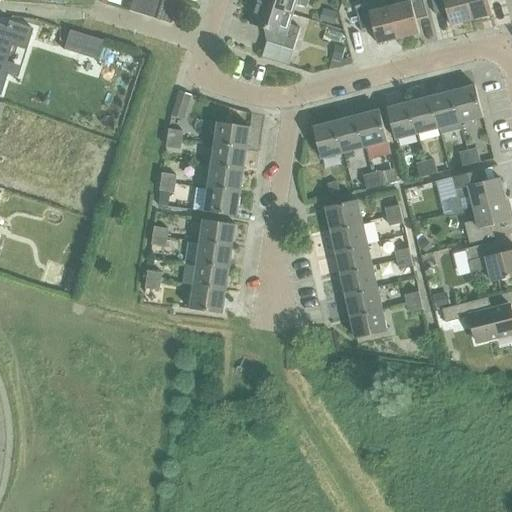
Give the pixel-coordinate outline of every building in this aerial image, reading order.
[(146,0),(132,0),(129,11),(142,15),(146,0)] [(161,0),(146,0),(142,15),(155,20),(161,0)] [(177,4),(166,0),(161,0),(155,20),(170,24),(177,4)] [(258,0),(257,3),(293,14),(297,4),(308,8),(310,0),(258,0)] [(399,39),(391,7),(389,0),(383,0),(356,7),(363,34),(375,31),(378,44),(399,39)] [(391,7),(399,39),(420,34),(417,20),(428,17),(424,0),(411,0),(412,2),(391,7)] [(432,0),(436,15),(448,12),(451,26),(472,20),(467,0),(432,0)] [(467,0),(472,20),(493,15),(490,2),(495,0),(467,0)] [(257,3),(251,24),(271,30),(268,40),(295,49),(301,28),(290,25),(293,14),(257,3)] [(324,11),(320,23),(335,28),(338,15),(324,11)] [(24,48),(29,32),(31,33),(32,28),(8,21),(6,27),(0,24),(0,96),(10,65),(4,63),(10,44),(24,48)] [(66,41),(63,50),(96,60),(98,56),(102,41),(84,35),(69,31),(66,41)] [(293,52),(266,44),(261,59),(288,67),(293,52)] [(336,47),(332,62),(341,64),(341,67),(352,64),(351,59),(343,62),(346,49),(336,47)] [(454,92),(462,123),(484,117),(476,86),(454,92)] [(180,92),(172,114),(184,118),(192,96),(180,92)] [(463,129),(462,123),(454,92),(432,97),(440,129),(442,134),(463,129)] [(432,97),(411,103),(419,134),(440,129),(432,97)] [(419,134),(411,103),(388,109),(396,140),(419,134)] [(380,111),(358,116),(366,148),(389,142),(380,111)] [(358,116),(337,122),(345,153),(366,148),(358,116)] [(345,153),(337,122),(314,128),(322,159),(345,153)] [(219,123),(216,145),(248,150),(251,127),(219,123)] [(168,139),(181,141),(182,133),(170,131),(168,139)] [(181,141),(168,139),(167,148),(180,150),(181,141)] [(248,150),(216,145),(212,167),(244,172),(248,150)] [(469,151),(473,165),(481,162),(478,149),(469,151)] [(473,165),(469,151),(460,154),(464,167),(473,165)] [(435,160),(426,162),(429,176),(438,174),(435,160)] [(429,176),(426,162),(417,165),(421,178),(429,176)] [(244,172),(212,167),(209,189),(241,194),(244,172)] [(454,213),(474,208),(506,200),(501,178),(482,183),(479,171),(453,178),(459,199),(451,201),(454,213)] [(373,175),(377,188),(385,186),(382,172),(373,175)] [(163,174),(162,182),(176,184),(178,176),(163,174)] [(377,188),(373,175),(364,177),(368,190),(377,188)] [(176,184),(162,182),(161,191),(175,193),(176,184)] [(332,198),(341,196),(338,182),(329,185),(332,198)] [(241,194),(209,189),(206,212),(238,217),(241,194)] [(332,230),(364,223),(358,200),(327,208),(332,230)] [(506,200),(474,208),(477,220),(465,223),(470,244),(495,238),(492,226),(511,221),(506,200)] [(389,217),(402,214),(400,205),(387,208),(389,217)] [(404,223),(402,214),(389,217),(391,226),(404,223)] [(204,220),(201,243),(233,248),(237,225),(204,220)] [(368,245),(364,223),(332,230),(337,252),(368,245)] [(155,228),(154,237),(168,239),(170,230),(155,228)] [(168,239),(154,237),(153,246),(167,248),(168,239)] [(428,238),(421,244),(426,251),(433,245),(428,238)] [(493,283),(511,278),(511,250),(508,252),(505,240),(466,249),(472,273),(489,269),(493,283)] [(233,248),(201,243),(198,265),(230,270),(233,248)] [(368,245),(337,252),(342,273),(373,266),(368,245)] [(164,250),(152,248),(151,256),(163,258),(164,250)] [(398,260),(412,257),(410,248),(396,251),(398,260)] [(412,257),(398,260),(400,269),(414,266),(412,257)] [(198,265),(195,287),(227,291),(230,270),(198,265)] [(378,288),(373,266),(342,273),(347,295),(378,288)] [(149,271),(147,280),(162,282),(163,274),(149,271)] [(162,282),(147,280),(146,289),(161,291),(162,282)] [(227,291),(195,287),(191,310),(223,315),(227,291)] [(378,288),(347,295),(352,317),(383,309),(378,288)] [(433,295),(437,309),(451,305),(448,291),(433,295)] [(408,304),(422,301),(420,292),(406,295),(408,304)] [(477,343),(511,334),(511,308),(511,305),(483,313),(480,300),(443,309),(446,323),(471,317),(477,343)] [(422,301),(408,304),(410,312),(424,310),(422,301)] [(383,309),(352,317),(357,339),(388,332),(383,309)]
